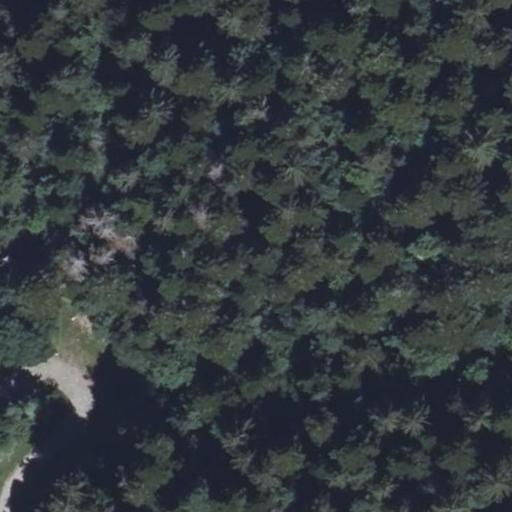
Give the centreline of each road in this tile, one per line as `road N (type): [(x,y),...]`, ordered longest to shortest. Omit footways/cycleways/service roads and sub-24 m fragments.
road 1 (track): [(65,372),(82,236),(115,160),(278,0)]
road 2 (track): [(0,371),(18,362),(65,372),(68,404),(26,488),(23,511)]
